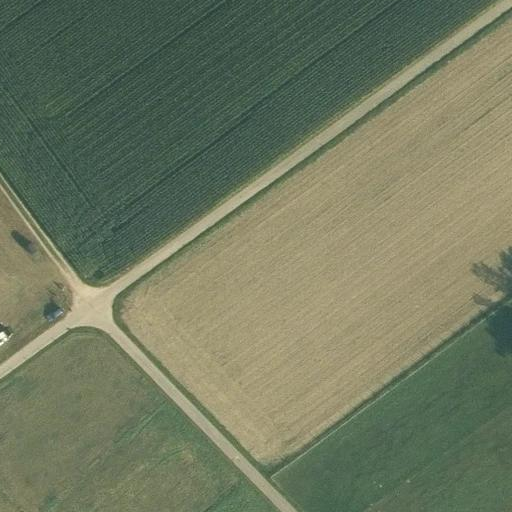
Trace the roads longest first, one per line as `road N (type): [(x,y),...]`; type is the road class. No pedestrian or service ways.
road 1 (track): [(0,372),(511,3)]
road 2 (track): [(0,185),(88,308),(286,511)]
